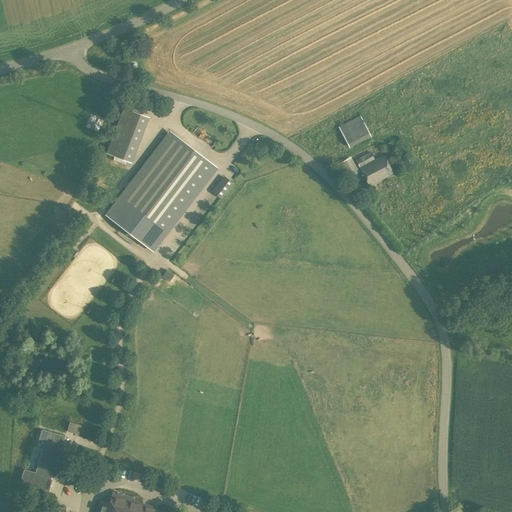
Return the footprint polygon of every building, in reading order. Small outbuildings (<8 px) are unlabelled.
[(129,162),(146,117),(123,108),(106,153),(129,162)] [(338,127),(349,148),(370,136),(360,116),(338,127)] [(169,135),(109,215),(153,248),(213,169),(169,135)] [(393,173),(384,156),(374,160),(370,152),(355,160),(368,186),(393,173)] [(336,165),(345,181),(359,172),(350,157),(336,165)] [(223,176),(212,191),(221,198),(232,183),(223,176)] [(167,270),(162,277),(168,281),(173,274),(167,270)] [(71,420),(67,430),(78,433),(81,424),(71,420)] [(45,446),(37,473),(25,470),(21,484),(29,486),(50,492),(54,479),(60,480),(68,453),(62,451),(66,437),(43,430),(39,444),(45,446)] [(119,456),(117,462),(123,464),(127,465),(135,467),(137,462),(119,456)] [(161,511),(156,510),(157,508),(136,502),(137,498),(112,491),(109,502),(100,500),(96,511),(161,511)]
